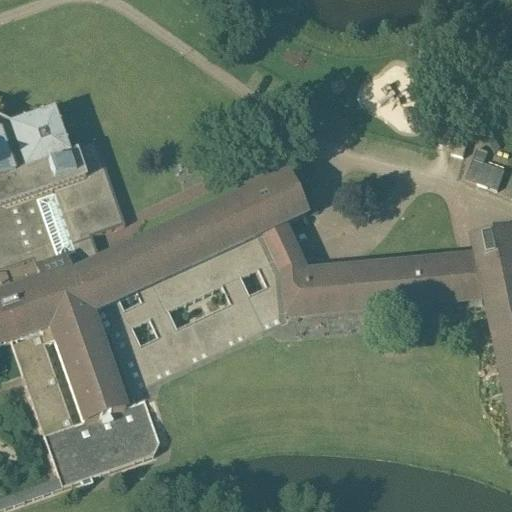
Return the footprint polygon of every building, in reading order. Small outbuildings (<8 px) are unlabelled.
[(84,181),(74,155),(67,157),(52,114),(11,128),(0,123),(0,181),(9,179),(17,204),(33,198),(84,181)] [(84,181),(33,198),(58,265),(64,263),(67,274),(69,278),(99,264),(90,238),(123,227),(93,142),(72,149),(74,155),(84,181)] [(487,151),(476,146),(464,178),(476,182),(483,163),(487,151)] [(483,163),(476,182),(495,189),(502,170),(483,163)] [(281,227),(305,216),(304,213),(297,216),(282,182),(288,179),(286,177),(261,188),(259,184),(242,192),(244,196),(99,264),(69,278),(67,274),(38,284),(0,297),(0,347),(40,334),(41,337),(9,349),(57,481),(0,500),(0,511),(154,460),(158,446),(139,394),(284,327),(284,313),(485,297),(511,415),(511,232),(472,241),(477,258),(304,273),(281,227)] [(9,179),(0,181),(0,271),(31,261),(35,272),(41,270),(17,204),(9,179)] [(41,270),(35,272),(38,284),(67,274),(64,263),(58,265),(33,198),(17,204),(41,270)]
